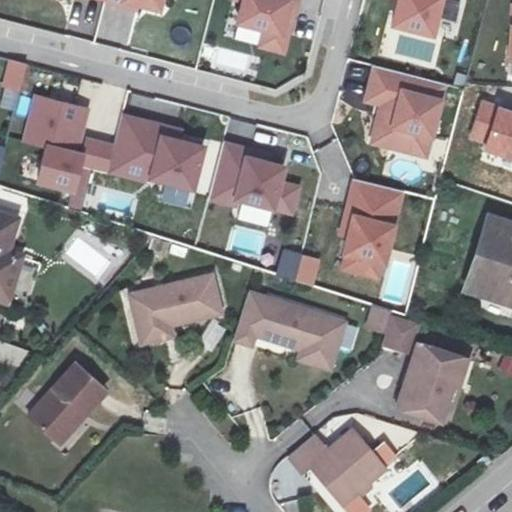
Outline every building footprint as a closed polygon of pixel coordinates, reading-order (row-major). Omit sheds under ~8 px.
[(124,0),(124,3),(161,12),(164,0),(124,0)] [(300,0),(229,0),(240,2),(236,25),(261,31),(255,49),(285,56),(289,34),(294,35),(300,0)] [(396,0),(389,28),(436,39),(443,0),(396,0)] [(25,65),(9,61),(3,89),(19,93),(25,65)] [(447,86),(371,66),(361,102),(377,106),(367,144),(427,162),(447,86)] [(125,117),(118,146),(81,137),(88,110),(35,97),(24,141),(48,147),(39,183),(74,192),(71,206),(80,208),(90,168),(193,193),(204,149),(179,143),(182,131),(125,117)] [(497,104),(479,99),(466,138),(484,144),(481,151),(511,160),(511,111),(497,107),(497,104)] [(252,150),(225,144),(211,201),(238,208),(239,203),(291,216),(298,186),(283,182),(287,167),(250,158),(252,150)] [(6,147),(0,175),(16,178),(22,150),(6,147)] [(342,268),(382,277),(402,194),(353,182),(341,232),(350,234),(342,268)] [(93,187),(91,206),(135,211),(137,193),(93,187)] [(22,219),(0,212),(0,307),(7,310),(25,255),(12,252),(22,219)] [(511,298),(511,224),(490,216),(465,287),(511,302),(511,298)] [(318,259),(284,251),(278,277),(312,285),(318,259)] [(147,341),(186,332),(235,319),(224,276),(137,299),(147,341)] [(267,342),(309,356),(345,367),(358,325),(257,293),(241,347),(264,354),(267,342)] [(376,328),(382,309),(377,308),(371,326),(376,328)] [(390,332),(396,314),(382,309),(376,328),(390,332)] [(405,316),(396,314),(390,332),(387,343),(413,351),(422,322),(405,316)] [(189,345),(186,332),(147,341),(151,354),(189,345)] [(451,379),(460,351),(422,339),(401,405),(445,419),(457,381),(451,379)] [(471,355),(460,351),(451,379),(457,381),(463,383),(471,355)] [(511,374),(511,357),(504,355),(498,369),(511,374)] [(345,367),(309,356),(305,366),(342,377),(345,367)] [(36,423),(63,448),(90,417),(98,424),(123,397),(88,365),(36,423)] [(70,455),(98,424),(90,417),(63,448),(70,455)] [(314,436),(289,456),(288,457),(301,473),(310,466),(342,504),(355,493),(357,491),(366,492),(372,488),(372,478),(385,469),(371,454),(352,430),(328,451),(314,436)] [(371,454),(385,469),(397,459),(384,443),(371,454)] [(355,493),(342,504),(348,511),(366,511),(369,510),(355,493)]
